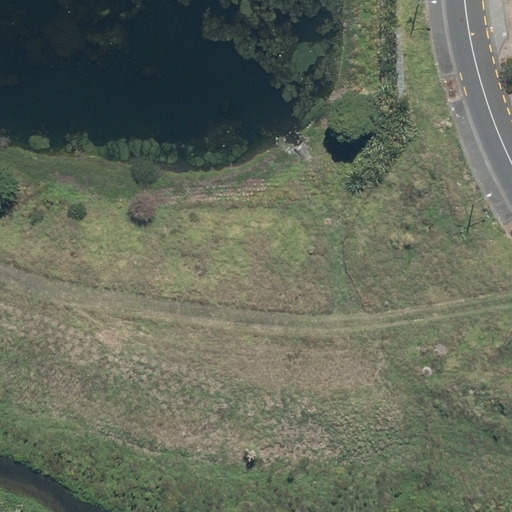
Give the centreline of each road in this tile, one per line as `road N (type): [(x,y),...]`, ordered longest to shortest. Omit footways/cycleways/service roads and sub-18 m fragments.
road 1 (track): [(511,303),(381,322),(305,322),(182,311),(0,272)]
road 2 (residential): [(511,165),(499,145),(459,0)]
